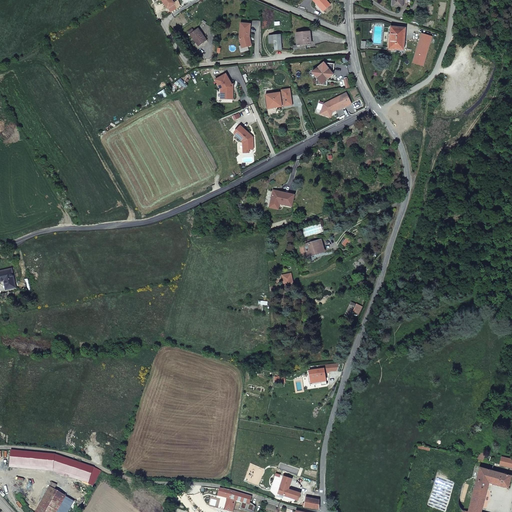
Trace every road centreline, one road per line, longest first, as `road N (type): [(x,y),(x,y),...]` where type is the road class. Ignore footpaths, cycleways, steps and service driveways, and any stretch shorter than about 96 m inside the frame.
road 1 (tertiary): [(324,511),(327,436),(407,184),(401,147),(377,109)]
road 2 (residential): [(377,109),(165,216),(53,229),(0,249)]
road 3 (residential): [(0,447),(70,455),(138,481),(214,485),(313,511)]
road 4 (residential): [(353,51),(186,63),(165,24),(197,0)]
road 5 (unclassified): [(377,109),(431,77),(454,0)]
